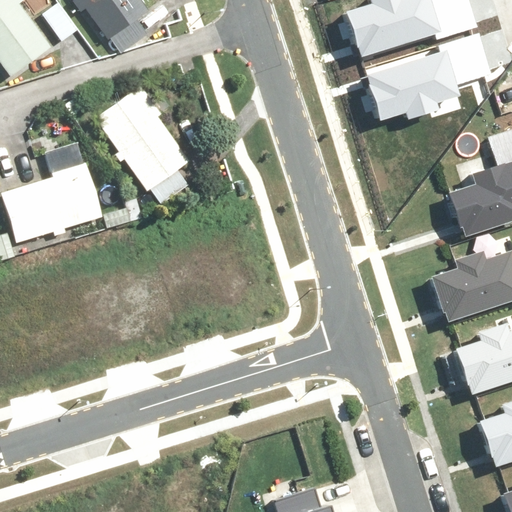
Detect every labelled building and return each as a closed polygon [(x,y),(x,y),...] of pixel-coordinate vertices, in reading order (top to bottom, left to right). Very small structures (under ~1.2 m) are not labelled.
[(15,0),(0,0),(0,78),(5,85),(53,52),(15,0)] [(135,0),(69,0),(104,48),(147,17),(135,0)] [(352,13),(364,55),(436,34),(438,40),(478,29),(469,0),(372,0),(374,6),(352,13)] [(79,30),(56,1),(36,17),(59,46),(79,30)] [(366,72),(379,119),(407,111),(409,118),(440,109),(438,104),(461,97),(457,84),(494,74),(482,31),(437,44),(439,51),(366,72)] [(138,86),(89,122),(151,207),(200,171),(138,86)] [(465,181),(444,188),(458,231),(511,214),(511,122),(483,132),(492,160),(462,170),(465,181)] [(80,170),(0,194),(0,246),(1,251),(96,222),(80,170)] [(452,264),(423,273),(435,310),(438,308),(441,316),(511,293),(511,252),(508,254),(506,247),(478,256),(476,248),(450,256),(452,264)] [(472,336),(443,345),(455,382),(458,380),(461,388),(511,372),(511,323),(498,328),(496,320),(470,328),(472,336)] [(503,407),(474,417),(485,454),(489,451),(491,460),(511,453),(511,396),(500,400),(503,407)] [(324,511),(315,480),(271,493),(276,511),(324,511)] [(511,511),(511,484),(493,491),(500,511),(511,511)]
